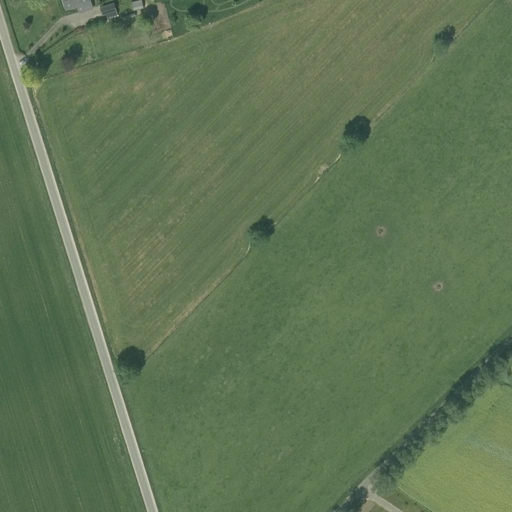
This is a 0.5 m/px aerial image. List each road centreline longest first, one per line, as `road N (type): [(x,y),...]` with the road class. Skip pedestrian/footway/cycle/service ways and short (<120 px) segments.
road 1 (unclassified): [(152,511),(0,26)]
road 2 (unclassified): [(336,511),(511,337)]
